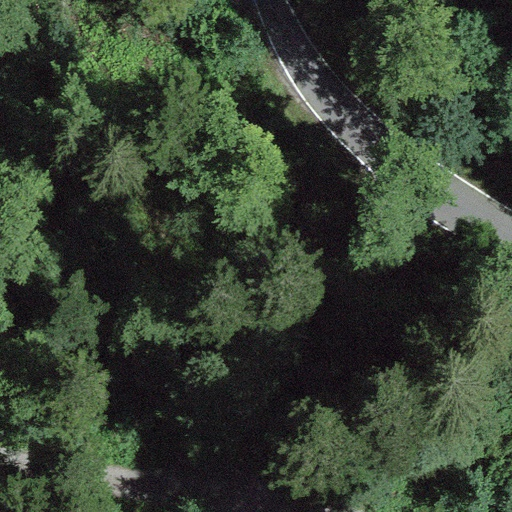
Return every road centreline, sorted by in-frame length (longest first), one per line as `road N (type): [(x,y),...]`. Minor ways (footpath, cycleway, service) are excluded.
road 1 (tertiary): [(511,235),(413,176),(353,123),(319,84),(273,0)]
road 2 (track): [(0,471),(328,511)]
